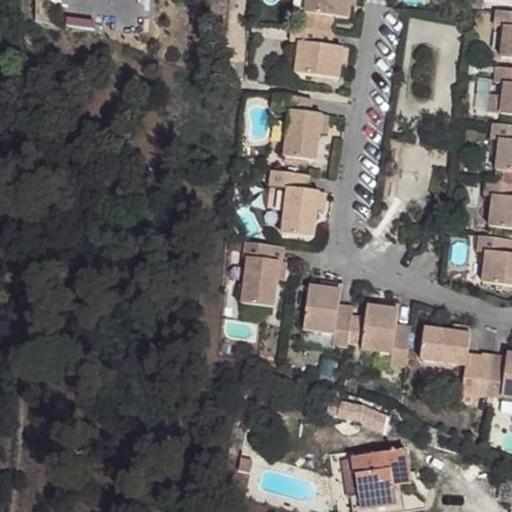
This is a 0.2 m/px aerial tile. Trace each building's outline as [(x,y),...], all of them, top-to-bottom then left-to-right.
[(308,0),(307,15),(335,18),(349,20),(350,10),(350,0),(308,0)] [(511,15),(496,14),(494,27),(505,29),(511,29),(511,15)] [(304,30),(332,34),(335,18),(307,15),(304,30)] [(330,48),(332,34),(304,30),(293,29),(291,43),(299,44),(330,48)] [(511,29),(505,29),(501,59),(511,60),(511,29)] [(330,48),(299,44),(296,76),(338,81),(340,71),(343,51),(343,50),(330,48)] [(511,86),(511,71),(497,70),(495,85),(505,86),(511,86)] [(511,86),(505,86),(503,100),(501,117),(511,117),(511,86)] [(310,115),(312,100),(274,95),(271,110),(290,112),(310,115)] [(501,117),(503,100),(493,99),(491,115),(501,117)] [(310,115),(290,112),(283,159),(315,162),(318,134),(320,118),(321,116),(310,115)] [(327,118),(320,118),(318,134),(325,135),(327,118)] [(511,143),(511,127),(491,126),(490,141),(500,142),(511,143)] [(511,143),(500,142),(495,173),(511,175),(511,143)] [(511,185),(511,175),(495,173),(494,183),(511,185)] [(309,179),(275,175),(273,188),(287,190),(307,192),(309,179)] [(511,185),(494,183),(486,182),(484,198),(493,199),(511,200),(511,185)] [(307,192),(287,190),(281,235),(313,239),(316,211),(318,194),(318,193),(307,192)] [(318,194),(316,211),(324,212),(325,195),(318,194)] [(511,200),(493,199),(489,229),(511,231),(511,200)] [(511,257),(511,241),(479,238),(477,253),(487,254),(511,257)] [(283,250),(245,245),(243,260),(247,260),(278,265),(281,264),(283,250)] [(511,257),(487,254),(483,285),(511,288),(511,257)] [(278,265),(247,260),(241,306),(272,309),(276,280),(278,265)] [(285,265),(281,264),(278,265),(276,280),(284,281),(285,265)] [(303,332),(335,336),(338,308),(341,293),(339,292),(318,291),(309,289),(303,332)] [(378,304),(377,310),(397,313),(398,308),(378,304)] [(333,348),(347,350),(348,346),(353,318),(354,310),(338,308),(335,336),(333,348)] [(361,352),(392,356),(396,326),(397,313),(377,310),(367,309),(366,320),(362,348),(361,352)] [(362,348),(366,320),(353,318),(348,346),(362,348)] [(390,368),(405,370),(411,329),(396,326),(392,356),(390,368)] [(454,328),(452,334),(469,336),(469,330),(454,328)] [(420,362),(465,368),(466,368),(468,357),(470,336),(469,336),(452,334),(424,331),(420,362)] [(461,395),(477,397),(482,358),(468,357),(466,368),(465,368),(461,395)] [(477,397),(487,398),(493,359),(482,357),(482,358),(477,397)] [(507,360),(502,401),(511,401),(511,357),(508,357),(507,360)] [(487,398),(487,399),(502,401),(507,360),(493,359),(487,398)] [(362,405),(340,397),(336,418),(360,424),(362,405)] [(362,405),(360,424),(378,434),(383,424),(377,411),(362,405)] [(80,443),(78,456),(81,461),(86,462),(90,459),(93,444),(80,443)] [(390,480),(406,478),(405,472),(403,454),(351,461),(354,495),(357,511),(393,506),(391,486),(390,480)] [(239,458),(236,473),(247,475),(250,460),(239,458)] [(354,495),(351,461),(342,462),(347,496),(354,495)] [(407,484),(406,478),(390,480),(391,486),(399,485),(407,484)] [(399,485),(391,486),(393,506),(357,511),(354,495),(347,496),(349,511),(390,511),(392,511),(401,511),(399,485)]
